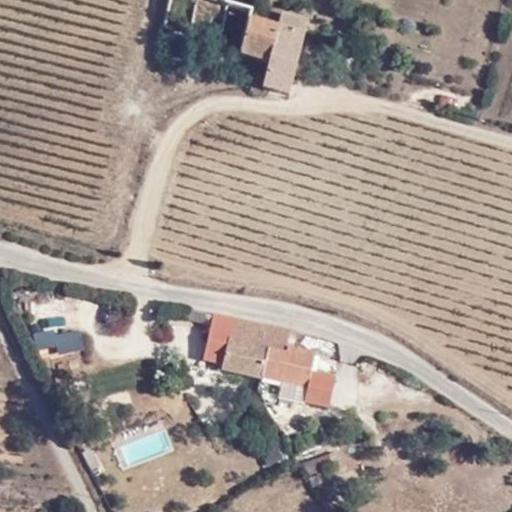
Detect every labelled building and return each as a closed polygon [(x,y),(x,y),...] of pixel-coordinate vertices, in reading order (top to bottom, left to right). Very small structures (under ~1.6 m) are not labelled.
[(168,0),(155,55),(183,64),(188,39),(195,0),(168,0)] [(195,0),(188,39),(210,46),(213,0),(195,0)] [(213,0),(210,46),(267,62),(275,26),(249,18),(252,11),(222,1),(216,0),(213,0)] [(222,0),(222,1),(252,11),(255,0),(222,0)] [(280,12),(275,26),(294,33),(298,18),(280,12)] [(298,18),(294,33),(301,35),(305,20),(298,18)] [(267,62),(260,88),(286,94),(301,35),(294,33),(275,26),(267,62)] [(376,39),(365,36),(361,46),(374,50),(376,39)] [(286,349),(289,331),(233,318),(223,370),(258,378),(265,344),(286,349)] [(312,354),(286,349),(265,344),(258,378),(305,389),(312,354)] [(258,378),(255,390),(303,402),(305,389),(258,378)]
